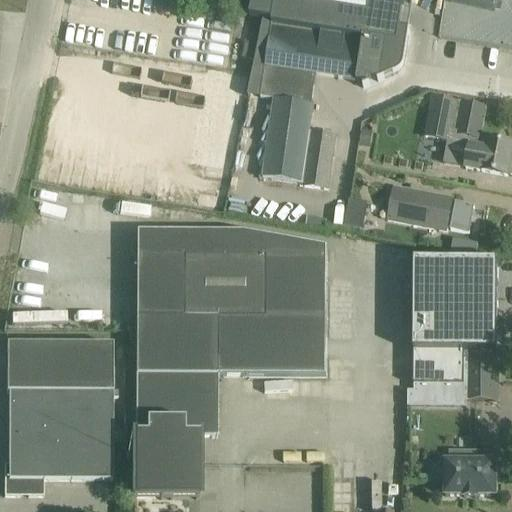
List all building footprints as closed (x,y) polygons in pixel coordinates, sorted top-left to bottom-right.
[(236,0),(235,8),(251,10),(252,0),(236,0)] [(253,0),(249,19),(263,22),(271,23),(269,36),(270,36),(261,99),(274,101),(262,180),(303,186),(303,188),(328,191),(336,138),(311,135),(315,107),(312,107),(317,77),(356,83),(367,84),(368,79),(381,81),(397,75),(401,69),(404,63),(409,31),(399,30),(403,0),(253,0)] [(446,0),(446,2),(495,12),(497,0),(446,0)] [(246,44),(243,58),(255,60),(258,47),(246,44)] [(425,138),(449,143),(457,104),(433,99),(425,138)] [(511,177),(511,140),(490,136),(489,141),(479,139),(486,109),(462,105),(456,136),(471,139),(465,169),(482,173),(507,178),(507,177),(511,177)] [(469,235),(474,207),(456,204),(456,205),(452,205),(453,201),(394,190),(388,222),(447,233),(448,229),(451,230),(451,231),(469,235)] [(134,234),(134,385),(133,501),(136,501),(136,499),(160,499),(160,501),(162,501),(162,499),(161,499),(161,494),(197,494),(197,482),(199,482),(199,479),(197,479),(197,462),(199,462),(199,460),(197,460),(197,442),(199,442),(199,439),(217,439),(217,378),(326,379),(327,250),(244,235),(134,234)] [(455,240),(452,258),(476,263),(480,245),(455,240)] [(414,263),(413,387),(466,388),(466,356),(498,356),(498,263),(414,263)] [(81,314),(128,314),(129,283),(81,282),(81,314)] [(68,313),(66,283),(54,283),(56,314),(68,313)] [(113,347),(7,347),(7,395),(9,395),(9,467),(5,467),(4,499),(44,499),(44,483),(113,483),(113,395),(113,347)] [(408,393),(408,408),(466,408),(466,402),(498,402),(498,356),(466,356),(466,388),(413,387),(413,393),(408,393)] [(451,464),(446,464),(446,498),(464,498),(464,500),(478,500),(478,498),(496,498),(496,464),(491,464),(491,454),(451,454),(451,464)]
